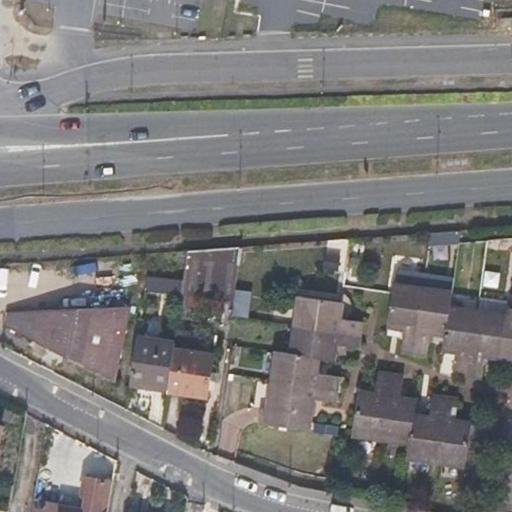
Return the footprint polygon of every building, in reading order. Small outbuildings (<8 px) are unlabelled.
[(511,15),(499,16),(499,30),(511,30),(511,15)] [(240,248),(187,252),(183,283),(181,295),(186,296),(185,304),(200,306),(201,298),(231,302),(240,248)] [(147,280),(142,306),(175,310),(178,284),(147,280)] [(504,316),(476,312),(449,307),(451,294),(423,290),(392,285),(391,293),(385,327),(403,330),(399,351),(413,352),(426,354),(429,333),(445,335),(443,350),(457,352),(454,373),(468,375),(480,378),(484,356),(511,360),(511,355),(511,308),(508,308),(506,317),(504,316)] [(275,353),(271,382),(267,412),(259,411),(257,426),(307,433),(309,423),(312,399),(332,403),(334,391),(336,377),(315,373),(317,359),(331,361),(333,345),(353,348),(355,335),(357,322),(337,319),(339,303),(299,297),(295,327),(291,355),(275,353)] [(479,298),(476,312),(504,316),(506,302),(479,298)] [(6,316),(4,327),(114,383),(126,307),(6,316)] [(167,390),(167,393),(206,399),(215,336),(176,330),(174,344),(167,390)] [(130,384),(167,390),(174,344),(137,338),(130,384)] [(356,393),(352,429),(351,435),(379,439),(407,444),(405,458),(436,462),(464,466),(465,460),(482,463),(488,426),(454,422),(457,401),(446,399),(431,397),(427,418),(412,417),(414,401),(398,399),(401,379),(389,377),(376,374),(373,396),(356,393)] [(42,506),(32,505),(30,511),(106,511),(112,482),(82,477),(79,495),(85,496),(83,511),(77,510),(60,508),(60,506),(43,503),(42,506)] [(79,495),(77,510),(83,511),(85,496),(79,495)]
